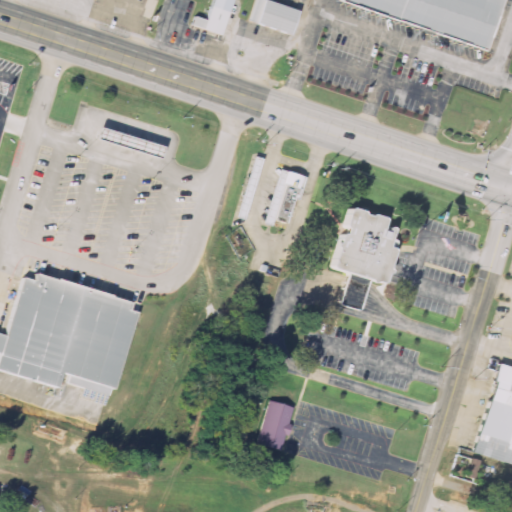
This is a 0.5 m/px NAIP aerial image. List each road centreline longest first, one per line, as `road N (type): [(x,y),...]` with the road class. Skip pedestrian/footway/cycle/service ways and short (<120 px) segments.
road 1 (trunk): [(511,190),(0,18)]
road 2 (residential): [(414,511),(511,194)]
